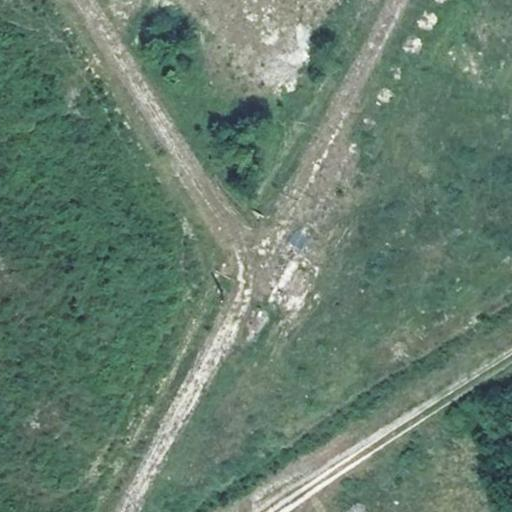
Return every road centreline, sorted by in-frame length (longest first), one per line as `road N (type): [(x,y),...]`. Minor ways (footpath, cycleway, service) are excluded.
road 1 (track): [(125,511),(399,0)]
road 2 (track): [(258,263),(72,0)]
road 3 (track): [(511,360),(289,511)]
